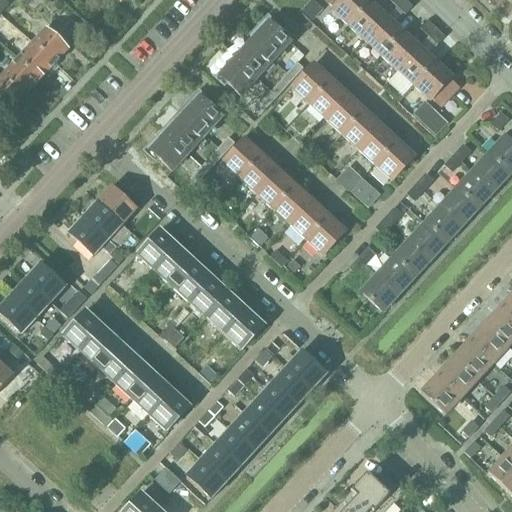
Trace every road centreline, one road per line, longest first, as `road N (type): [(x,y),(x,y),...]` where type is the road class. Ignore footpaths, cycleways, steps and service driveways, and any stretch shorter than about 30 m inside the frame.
road 1 (residential): [(95,140),(376,401)]
road 2 (residential): [(376,401),(511,254)]
road 3 (tertiary): [(95,140),(225,0)]
road 4 (residential): [(273,511),(376,401)]
road 5 (residential): [(376,401),(466,511)]
road 6 (tertiary): [(0,244),(95,140)]
